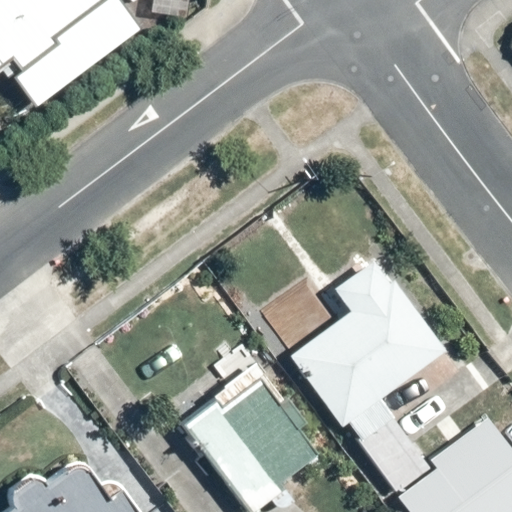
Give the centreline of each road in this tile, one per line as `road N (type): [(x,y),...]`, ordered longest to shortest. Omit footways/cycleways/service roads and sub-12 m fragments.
road 1 (residential): [(0,258),(303,29),(361,18)]
road 2 (residential): [(511,209),(361,18)]
